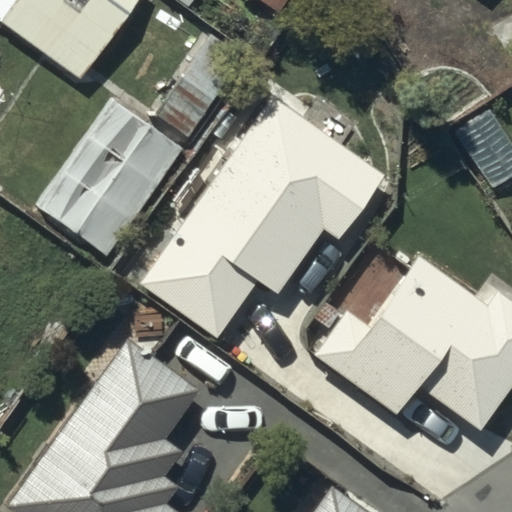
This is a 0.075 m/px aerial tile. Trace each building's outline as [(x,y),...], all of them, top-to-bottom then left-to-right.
[(0,0),(0,21),(78,76),(131,0),(0,0)] [(282,0),(253,0),(272,14),(282,0)] [(239,57),(207,35),(154,116),(186,137),(239,57)] [(271,98),(138,284),(211,341),(253,286),(268,298),(319,231),(336,243),(382,183),(271,98)] [(176,145),(111,100),(36,209),(102,254),(176,145)] [(511,172),(511,145),(489,111),(455,133),(491,186),(511,172)] [(476,432),(511,381),(511,307),(479,285),(472,295),(413,256),(367,325),(328,299),(314,320),(327,329),(308,357),(397,416),(414,391),(476,432)] [(121,342),(1,508),(6,511),(166,511),(158,506),(172,485),(161,477),(178,453),(160,441),(193,394),(121,342)] [(361,511),(325,486),(306,511),(361,511)]
